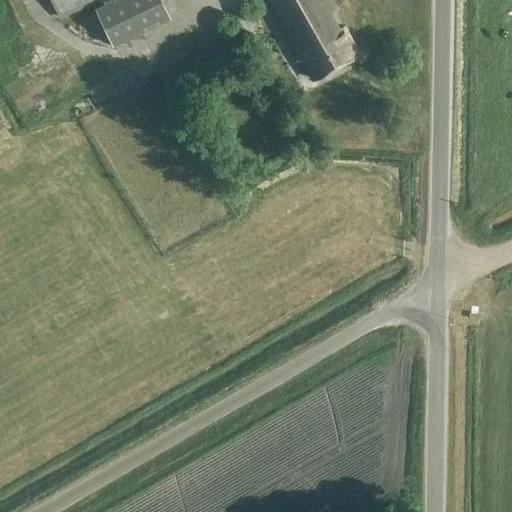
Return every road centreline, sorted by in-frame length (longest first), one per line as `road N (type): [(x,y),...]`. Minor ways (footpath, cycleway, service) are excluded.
road 1 (unclassified): [(43,511),(436,286)]
road 2 (unclassified): [(436,286),(441,0)]
road 3 (unclassified): [(432,511),(436,286)]
